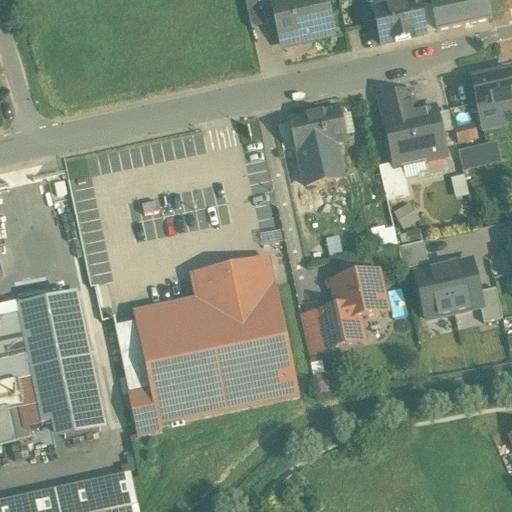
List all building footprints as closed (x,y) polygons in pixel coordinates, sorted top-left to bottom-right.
[(333,36),(324,0),(273,0),(272,0),(247,0),(245,1),(251,30),(277,24),(282,47),(333,36)] [(374,12),(381,46),(425,36),(419,9),(431,7),(430,3),(429,0),(395,0),(398,7),(380,11),(374,12)] [(431,7),(437,34),(490,22),(485,0),(443,0),(430,3),(431,7)] [(511,72),(474,82),(483,117),(511,110),(511,72)] [(382,107),(397,173),(454,159),(444,119),(419,125),(413,100),(382,107)] [(345,117),(297,128),(314,204),(339,199),(329,158),(353,152),(345,117)] [(451,316),(481,310),(469,258),(439,265),(451,316)] [(196,302),(134,315),(152,399),(130,403),(138,438),(161,434),(159,428),(298,399),(274,286),(273,286),(269,268),(252,272),(251,265),(191,278),(196,302)] [(420,323),(451,316),(439,265),(408,272),(420,323)] [(388,278),(334,288),(340,317),(307,323),(315,361),(372,350),(368,328),(397,322),(388,278)] [(0,448),(35,441),(32,431),(106,415),(80,296),(0,313),(0,448)] [(142,511),(137,484),(0,511),(142,511)]
